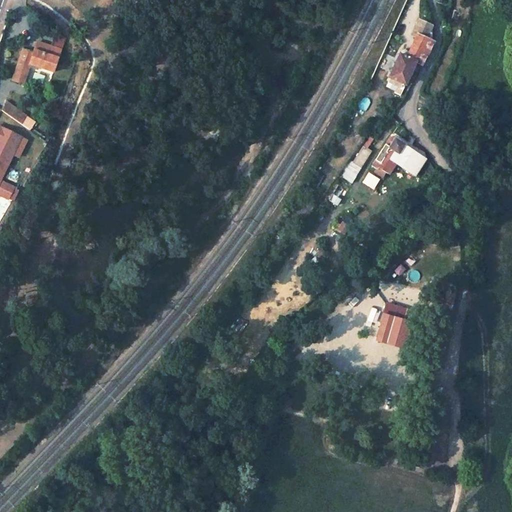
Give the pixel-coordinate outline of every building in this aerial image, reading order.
[(212,10),(205,8),(204,14),(210,16),(212,10)] [(432,26),(418,19),(412,32),(411,32),(411,33),(411,34),(411,35),(412,35),(412,36),(413,36),(414,37),(408,50),(407,49),(407,51),(403,49),(402,50),(399,54),(398,54),(387,77),(389,78),(387,83),(399,89),(401,84),(402,84),(405,85),(415,62),(421,65),(432,44),(432,33),(429,32),(432,26)] [(28,64),(52,72),(59,50),(36,42),(35,42),(31,53),(22,49),(11,80),(21,83),(28,64)] [(26,116),(5,102),(0,109),(0,110),(20,125),(28,130),(34,122),(26,116)] [(0,179),(19,141),(0,131),(0,179)] [(420,156),(390,136),(371,166),(376,169),(375,171),(384,176),(384,175),(386,173),(386,172),(392,162),(395,164),(398,166),(409,173),(420,156)] [(369,153),(362,149),(353,163),(360,167),(369,153)] [(409,173),(415,177),(426,159),(420,156),(409,173)] [(342,223),(338,228),(345,233),(349,227),(342,223)] [(327,255),(322,249),(317,254),(323,260),(327,255)] [(317,254),(315,257),(320,263),(323,260),(317,254)] [(407,332),(418,334),(419,331),(444,338),(448,322),(411,312),(400,310),(398,320),(410,323),(407,332)] [(398,320),(387,317),(385,322),(383,321),(381,327),(384,328),(381,342),(403,348),(407,332),(410,323),(398,320)] [(244,322),(238,318),(233,327),(238,331),(244,322)] [(233,327),(230,332),(236,336),(238,331),(233,327)]
